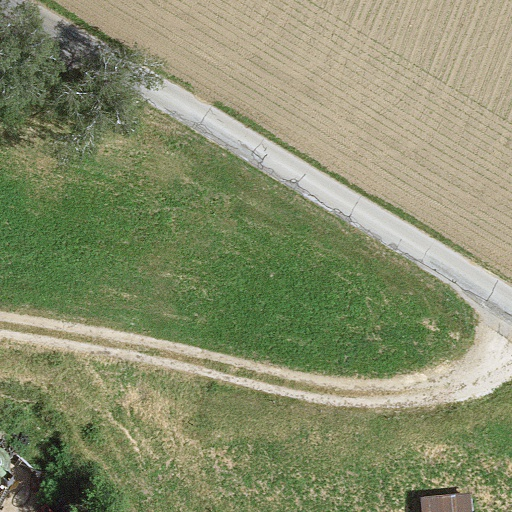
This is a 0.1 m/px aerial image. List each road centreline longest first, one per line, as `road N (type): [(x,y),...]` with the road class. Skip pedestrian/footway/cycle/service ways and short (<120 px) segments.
road 1 (unclassified): [(511,304),(9,0)]
road 2 (track): [(511,336),(444,383),(241,372),(0,330)]
